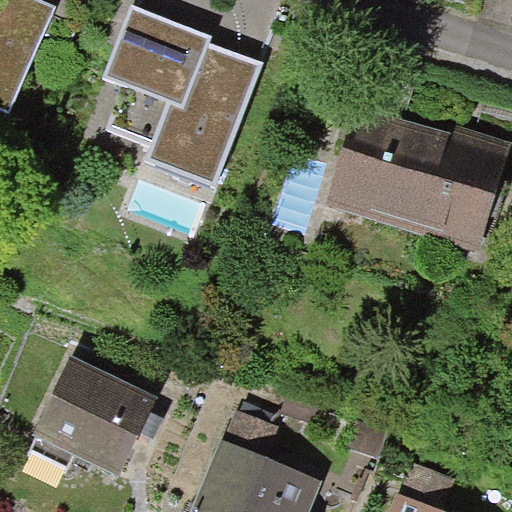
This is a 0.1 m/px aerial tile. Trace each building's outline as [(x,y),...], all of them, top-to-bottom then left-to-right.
[(17,0),(0,0),(0,116),(15,122),(52,25),(13,10),(17,0)] [(208,191),(254,61),(119,13),(94,83),(164,108),(142,168),(208,191)] [(483,247),(508,141),(407,117),(396,162),(337,149),(322,210),(483,247)] [(122,480),(154,398),(68,364),(36,446),(122,480)] [(312,511),(323,478),(221,446),(200,511),(312,511)] [(451,511),(399,496),(394,511),(451,511)]
